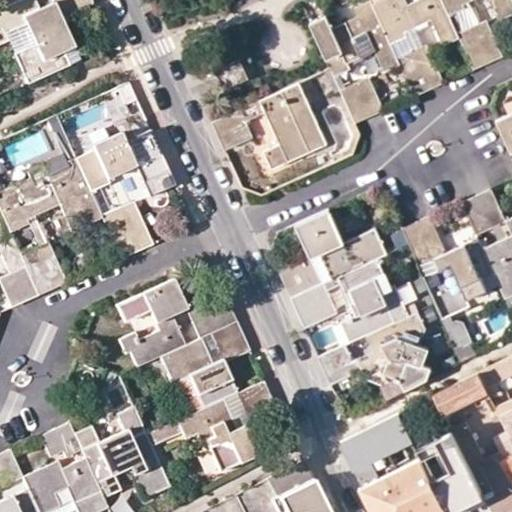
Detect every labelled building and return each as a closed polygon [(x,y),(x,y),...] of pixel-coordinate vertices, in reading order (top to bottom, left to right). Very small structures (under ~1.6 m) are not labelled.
[(13,53),(26,82),(78,59),(59,17),(53,2),(51,0),(50,0),(49,1),(37,7),(33,0),(15,0),(5,5),(0,6),(0,40),(7,38),(4,31),(24,22),(33,44),(13,53)] [(90,0),(56,0),(53,2),(59,17),(92,3),(90,0)] [(309,21),(333,74),(348,67),(346,62),(374,49),(383,69),(399,62),(370,0),(368,0),(354,7),(357,15),(331,27),(325,14),(309,21)] [(370,0),(399,62),(413,96),(432,87),(415,48),(408,33),(405,34),(403,30),(431,17),(442,43),(458,36),(456,32),(447,14),(441,0),(414,0),(407,3),(405,0),(370,0)] [(511,0),(441,0),(447,14),(463,6),(462,3),(467,0),(489,0),(498,19),(511,12),(511,0)] [(471,25),(488,62),(501,55),(485,19),(471,25)] [(458,36),(472,69),(488,62),(471,25),(456,32),(458,36)] [(415,48),(432,87),(442,82),(425,43),(415,48)] [(214,69),(223,88),(245,77),(238,59),(214,69)] [(354,82),(369,116),(383,109),(368,76),(354,82)] [(339,89),(354,123),(369,116),(354,82),(339,89)] [(324,142),(297,83),(280,91),(212,122),(224,148),(251,136),(244,120),(264,110),(278,143),(264,149),(271,165),(324,142)] [(495,118),(510,151),(511,149),(511,99),(503,104),(507,112),(495,118)] [(174,183),(148,128),(123,139),(118,129),(89,143),(92,147),(73,156),(88,189),(107,180),(105,176),(134,163),(149,195),(174,183)] [(0,213),(8,230),(25,221),(21,213),(30,209),(33,214),(59,202),(71,229),(100,216),(99,214),(88,189),(73,156),(65,159),(67,162),(44,173),(40,164),(25,171),(28,176),(0,189),(0,213)] [(478,193),(493,225),(504,220),(489,188),(478,193)] [(460,201),(475,233),(493,225),(478,193),(460,201)] [(119,206),(138,249),(149,244),(151,243),(132,200),(119,206)] [(100,216),(119,258),(138,249),(119,206),(99,214),(100,216)] [(308,253),(310,255),(319,251),(331,277),(337,275),(375,257),(385,253),(373,227),(344,241),(328,207),(295,223),(308,253)] [(416,221),(437,266),(449,261),(445,252),(428,215),(416,221)] [(491,269),(503,296),(511,292),(511,216),(504,220),(511,234),(481,248),(491,269)] [(441,316),(447,313),(468,303),(459,284),(491,269),(481,248),(477,237),(445,252),(449,261),(437,266),(416,221),(401,228),(408,243),(435,302),(441,316)] [(37,294),(23,265),(17,251),(10,235),(0,239),(0,251),(9,271),(22,301),(37,294)] [(35,243),(55,286),(65,281),(45,239),(35,243)] [(37,294),(55,286),(35,243),(17,251),(23,265),(37,294)] [(277,268),(282,279),(314,264),(310,255),(308,253),(277,268)] [(340,322),(349,341),(364,334),(394,321),(379,289),(388,285),(375,257),(337,275),(345,291),(352,287),(364,311),(340,322)] [(282,279),(290,296),(322,282),(314,264),(282,279)] [(0,275),(0,284),(10,306),(17,303),(22,301),(9,271),(0,275)] [(172,279),(115,305),(122,320),(147,309),(156,329),(136,338),(133,332),(118,339),(124,352),(129,349),(136,365),(159,355),(184,344),(170,314),(185,307),(172,279)] [(290,296),(298,313),(329,298),(322,282),(290,296)] [(224,298),(220,290),(185,307),(191,319),(227,304),(224,298)] [(329,298),(298,313),(300,317),(304,326),(335,311),(329,298)] [(235,321),(227,304),(191,319),(199,337),(209,333),(235,321)] [(362,368),(366,378),(391,387),(394,394),(425,378),(429,366),(422,364),(426,347),(419,344),(423,326),(416,311),(394,321),(364,334),(372,350),(356,357),(362,368)] [(462,322),(456,318),(450,321),(447,313),(441,316),(455,348),(467,341),(469,340),(462,322)] [(235,321),(209,333),(215,346),(241,334),(235,321)] [(215,346),(209,333),(199,337),(210,362),(219,358),(247,350),(241,334),(215,346)] [(184,344),(159,355),(171,382),(173,381),(189,374),(203,407),(221,398),(234,393),(219,358),(210,362),(199,337),(184,344)] [(460,360),(473,353),(467,341),(455,348),(460,360)] [(317,356),(324,372),(351,359),(343,344),(317,356)] [(511,439),(511,353),(478,371),(488,391),(491,397),(502,392),(497,380),(511,374),(511,376),(511,396),(495,405),(498,413),(503,421),(511,439)] [(75,357),(66,384),(95,393),(104,368),(75,357)] [(351,359),(324,372),(329,382),(362,368),(356,357),(351,359)] [(434,393),(443,413),(488,391),(478,371),(434,393)] [(189,374),(173,381),(188,413),(203,407),(189,374)] [(261,381),(234,393),(241,407),(268,395),(261,381)] [(241,407),(247,421),(275,410),(268,395),(241,407)] [(188,413),(176,418),(184,437),(196,431),(199,440),(204,438),(218,469),(260,450),(247,421),(234,427),(225,432),(219,419),(229,415),(221,398),(203,407),(188,413)] [(143,430),(132,405),(114,413),(123,429),(112,434),(117,443),(143,430)] [(415,445),(398,412),(339,442),(374,511),(449,511),(447,508),(415,445)] [(503,421),(498,413),(492,417),(496,425),(503,421)] [(225,432),(234,427),(229,415),(219,419),(225,432)] [(67,421),(52,428),(61,449),(64,456),(79,449),(72,432),(67,421)] [(482,491),(486,499),(511,485),(511,443),(505,430),(492,436),(501,455),(486,463),(465,421),(451,428),(482,491)] [(96,441),(89,424),(72,432),(79,449),(96,441)] [(52,428),(39,434),(48,455),(61,449),(52,428)] [(451,428),(415,445),(447,508),(482,491),(451,428)] [(82,457),(94,481),(111,473),(128,465),(142,496),(167,485),(144,433),(143,430),(117,443),(112,434),(96,441),(79,449),(82,457)] [(8,448),(0,451),(0,470),(5,482),(20,475),(8,448)] [(25,487),(36,511),(39,511),(57,503),(51,492),(64,486),(69,484),(75,496),(70,499),(75,511),(93,511),(106,506),(101,496),(94,481),(82,457),(58,467),(55,460),(20,475),(25,487)] [(327,511),(301,460),(267,478),(283,511),(327,511)] [(118,488),(111,473),(94,481),(101,496),(118,488)] [(69,484),(64,486),(70,499),(75,496),(69,484)] [(511,485),(486,499),(492,511),(496,511),(511,504),(511,485)] [(0,511),(36,511),(25,487),(0,498),(0,511)]
